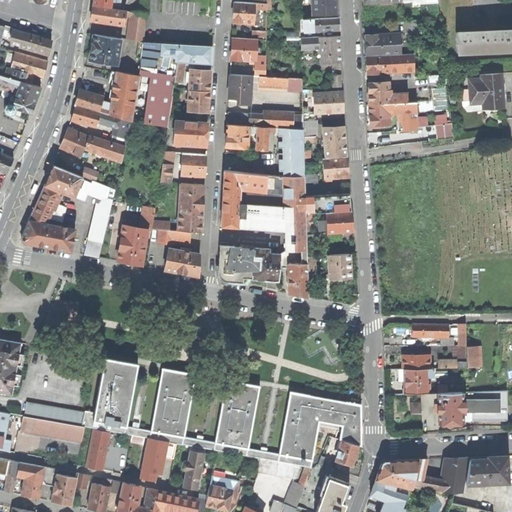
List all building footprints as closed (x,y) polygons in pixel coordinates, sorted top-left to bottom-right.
[(312,0),(312,14),(336,14),(335,0),(312,0)] [(234,10),(233,21),(253,22),(254,8),(254,3),(234,1),(234,10)] [(92,13),(90,20),(123,26),(124,16),(125,11),(93,6),(92,13)] [(131,12),(125,11),(124,16),(130,17),(127,39),(138,41),(143,42),(145,26),(144,25),(146,13),(131,11),(131,12)] [(338,23),(338,17),(312,19),(313,31),(338,30),(338,23)] [(313,31),(312,19),(302,19),(303,31),(313,31)] [(406,21),(407,34),(421,34),(420,20),(406,21)] [(48,38),(12,29),(10,37),(21,40),(19,47),(48,54),(50,47),(52,39),(48,38)] [(456,32),(457,52),(474,52),(474,51),(477,51),(511,49),(511,30),(510,30),(495,30),(495,31),(493,31),(477,31),(477,32),(475,32),(473,32),(456,32)] [(89,60),(116,64),(121,38),(93,34),(92,42),(91,46),(90,50),(91,50),(89,60)] [(366,56),(389,55),(399,54),(398,34),(365,35),(366,45),(366,56)] [(320,63),(340,62),(339,48),(339,36),(319,37),(319,49),(320,63)] [(319,49),(319,37),(301,38),(301,50),(319,49)] [(249,63),(255,64),(256,57),(257,39),(232,38),(231,48),(231,59),(249,60),(249,63)] [(174,61),(177,62),(178,44),(143,42),(141,60),(139,76),(149,77),(143,123),(167,127),(174,81),(175,75),(152,72),(159,56),(174,57),(174,61)] [(212,46),(178,44),(177,62),(184,63),(210,64),(211,54),(212,46)] [(16,52),(11,68),(21,71),(18,80),(21,81),(30,83),(33,75),(43,77),(45,68),(47,61),(16,52)] [(399,54),(389,55),(390,72),(401,72),(414,71),(413,53),(399,54)] [(390,72),(389,55),(366,56),(367,64),(367,73),(390,72)] [(259,76),(265,76),(266,57),(256,57),(255,64),(254,75),(259,76)] [(181,82),(184,63),(177,62),(175,75),(174,81),(181,82)] [(3,76),(18,80),(21,71),(11,68),(6,67),(3,76)] [(189,90),(209,91),(209,80),(210,71),(190,69),(190,72),(189,81),(189,90)] [(114,86),(113,92),(134,98),(137,76),(117,72),(114,86)] [(489,109),(503,108),(502,90),(501,73),(481,74),(482,79),(469,80),(470,103),(483,102),(483,105),(489,105),(489,109)] [(3,76),(0,74),(0,87),(11,92),(12,90),(17,92),(21,81),(18,80),(3,76)] [(229,84),(229,97),(239,97),(238,103),(250,103),(251,89),(251,75),(230,74),(229,84)] [(333,88),(341,87),(341,74),(332,75),(333,88)] [(251,89),(258,89),(259,76),(254,75),(251,75),(251,89)] [(265,76),(259,76),(258,89),(302,92),(302,78),(265,76)] [(20,109),(31,113),(36,100),(41,87),(30,83),(21,81),(17,92),(13,104),(9,103),(5,105),(4,109),(6,112),(9,114),(13,112),(19,114),(20,109)] [(369,104),(388,103),(388,98),(388,89),(387,82),(368,83),(368,93),(369,104)] [(75,104),(99,112),(102,102),(103,97),(80,90),(78,96),(75,104)] [(208,102),(209,91),(189,90),(188,110),(208,111),(208,102)] [(110,104),(108,114),(117,117),(131,121),(134,98),(113,92),(110,104)] [(314,114),(343,112),(342,102),(342,92),(313,93),(314,114)] [(110,104),(102,102),(99,112),(100,112),(108,114),(110,104)] [(416,102),(388,103),(389,113),(397,113),(417,112),(416,102)] [(370,125),(389,124),(389,113),(388,103),(369,104),(369,115),(370,125)] [(73,112),(71,119),(95,126),(97,123),(100,113),(99,113),(75,106),(73,112)] [(261,126),(268,126),(277,127),(292,128),(293,113),(262,111),(262,116),(261,126)] [(100,113),(97,123),(114,127),(117,117),(108,114),(100,112),(99,113),(100,113)] [(249,125),(249,115),(249,114),(228,112),(227,124),(248,125),(249,125)] [(417,112),(397,113),(398,131),(417,130),(417,126),(417,117),(417,112)] [(292,128),(303,128),(303,113),(293,113),(292,128)] [(262,116),(249,115),(249,125),(257,126),(261,126),(262,116)] [(434,116),(435,125),(447,124),(446,115),(434,116)] [(427,116),(417,117),(417,126),(427,125),(427,116)] [(112,134),(110,141),(125,145),(131,121),(117,117),(114,127),(112,134)] [(174,120),(173,143),(205,145),(206,134),(207,122),(174,120)] [(317,130),(316,121),(304,121),(304,137),(315,136),(315,130),(317,130)] [(447,124),(435,125),(436,140),(453,138),(452,123),(447,124)] [(226,134),(226,146),(246,148),(247,132),(248,125),(227,124),(226,134)] [(257,132),(256,148),(267,149),(268,126),(261,126),(257,126),(257,132)] [(323,128),(325,157),(346,156),(345,140),(344,126),(323,128)] [(282,170),(283,176),(304,176),(304,174),(304,165),(304,158),(304,150),(303,128),(292,128),(277,127),(278,136),(282,136),(282,141),(278,141),(278,147),(282,147),(282,159),(278,159),(278,165),(278,170),(282,170)] [(64,137),(60,148),(80,156),(84,148),(88,137),(68,128),(64,137)] [(99,137),(110,141),(112,134),(101,131),(99,137)] [(88,137),(84,148),(121,162),(125,146),(89,135),(88,137)] [(164,152),(162,164),(170,164),(171,156),(171,152),(164,152)] [(0,153),(0,170),(7,173),(10,165),(13,158),(0,153)] [(182,156),(181,174),(204,175),(204,165),(205,154),(182,153),(182,156)] [(324,177),(347,176),(347,165),(346,156),(325,157),(322,157),(324,177)] [(53,164),(44,185),(60,191),(74,197),(74,196),(77,188),(82,176),(81,176),(53,164)] [(170,164),(162,164),(160,182),(170,182),(172,165),(170,164)] [(84,167),(81,176),(82,176),(92,180),(95,181),(98,173),(84,167)] [(222,199),(221,226),(238,226),(241,187),(266,189),(267,175),(224,170),(222,199)] [(304,176),(305,196),(317,195),(317,174),(304,174),(304,176)] [(241,187),(238,226),(285,230),(285,227),(284,219),(283,176),(267,175),(266,189),(241,187)] [(304,176),(283,176),(284,219),(295,219),(295,227),(306,227),(305,213),(305,196),(304,176)] [(87,193),(91,183),(84,180),(80,189),(77,188),(74,196),(84,200),(87,193)] [(112,202),(114,189),(95,181),(92,180),(91,183),(87,193),(104,200),(112,202)] [(190,231),(200,232),(202,207),(203,184),(181,183),(178,230),(190,231)] [(54,204),(60,191),(44,185),(36,204),(29,220),(45,223),(48,217),(54,204)] [(326,212),(351,211),(350,201),(349,193),(317,195),(305,196),(305,213),(312,213),(326,212)] [(104,200),(98,206),(110,209),(112,202),(104,200)] [(65,208),(54,204),(48,217),(52,219),(61,221),(65,208)] [(90,233),(104,236),(110,209),(98,206),(96,206),(90,233)] [(143,206),(140,228),(147,229),(152,230),(152,229),(153,221),(155,208),(143,206)] [(327,232),(352,231),(352,221),(351,211),(326,212),(326,220),(327,229),(327,232)] [(285,227),(295,227),(295,219),(284,219),(285,227)] [(46,247),(71,251),(75,229),(45,223),(29,220),(21,237),(23,242),(46,247)] [(318,230),(327,229),(326,220),(318,220),(318,230)] [(158,229),(176,230),(176,227),(169,227),(169,222),(153,221),(152,229),(158,229)] [(123,225),(117,260),(128,262),(141,265),(147,229),(140,228),(123,225)] [(295,227),(285,227),(285,230),(285,243),(295,243),(306,243),(306,234),(306,229),(306,227),(295,227)] [(176,230),(158,229),(158,242),(174,244),(174,243),(189,244),(190,231),(178,230),(176,230)] [(85,254),(99,257),(104,236),(90,233),(85,254)] [(320,234),(306,234),(306,243),(320,242),(320,234)] [(295,251),(295,243),(285,243),(285,251),(288,251),(295,251)] [(295,243),(295,251),(306,250),(306,243),(295,243)] [(253,248),(220,245),(218,273),(219,275),(220,278),(222,279),(224,281),(227,281),(242,282),(242,277),(251,277),(253,248)] [(164,269),(198,276),(198,265),(199,254),(187,252),(181,251),(169,248),(164,269)] [(269,249),(253,248),(251,277),(251,279),(263,280),(278,281),(279,268),(280,254),(268,254),(269,249)] [(280,254),(279,268),(288,267),(288,263),(288,251),(285,251),(280,254)] [(329,278),(351,277),(350,265),(349,253),(328,255),(329,278)] [(307,263),(307,270),(315,270),(314,255),(307,256),(307,263)] [(297,295),(308,297),(307,270),(307,263),(288,263),(288,267),(289,293),(297,295)] [(458,323),(459,346),(465,346),(466,345),(465,323),(458,323)] [(412,330),(412,337),(441,337),(448,337),(448,324),(412,324),(412,330)] [(183,333),(181,343),(188,352),(198,355),(207,348),(209,338),(203,329),(193,326),(183,333)] [(448,337),(441,337),(441,345),(453,345),(453,346),(453,337),(448,337)] [(17,362),(21,342),(0,338),(0,392),(12,395),(15,374),(17,362)] [(21,342),(17,362),(22,363),(26,343),(21,342)] [(453,346),(453,345),(453,358),(465,358),(465,346),(459,346),(453,346)] [(467,362),(467,367),(481,367),(480,346),(467,346),(467,362)] [(403,361),(403,369),(429,368),(429,355),(403,355),(403,361)] [(104,358),(94,412),(93,420),(126,426),(137,364),(104,358)] [(162,368),(151,430),(183,436),(196,374),(162,368)] [(405,381),(405,393),(428,393),(427,384),(430,384),(430,377),(433,377),(433,368),(429,368),(403,369),(399,369),(399,375),(399,381),(405,381)] [(226,380),(215,442),(247,448),(259,386),(226,380)] [(462,411),(462,422),(507,421),(507,390),(462,392),(462,399),(464,399),(464,411),(462,411)] [(289,392),(279,453),(312,460),(319,421),(330,423),(331,399),(289,392)] [(438,392),(438,423),(446,422),(452,422),(452,424),(453,425),(459,425),(460,424),(460,422),(462,422),(462,411),(464,411),(464,399),(462,399),(462,392),(446,392),(438,392)] [(359,445),(361,446),(361,424),(361,405),(331,399),(330,423),(342,425),(339,439),(342,440),(359,445)] [(412,413),(423,411),(422,400),(411,401),(412,413)] [(24,416),(81,426),(83,411),(27,401),(24,416)] [(83,426),(125,434),(126,426),(93,420),(94,412),(85,411),(85,410),(81,426),(83,426)] [(0,449),(8,451),(11,440),(3,438),(9,413),(0,411),(0,449)] [(21,430),(81,440),(83,426),(81,426),(24,416),(23,416),(21,430)] [(151,430),(126,426),(125,434),(132,435),(144,437),(149,438),(176,443),(190,445),(204,448),(260,458),(299,465),(305,466),(311,467),(312,460),(279,453),(247,448),(215,442),(183,436),(151,430)] [(94,468),(102,470),(110,433),(93,430),(86,467),(94,468)] [(143,444),(144,437),(132,435),(131,442),(143,444)] [(154,480),(156,472),(161,473),(164,456),(173,458),(176,443),(149,438),(141,478),(148,479),(154,480)] [(338,452),(336,460),(352,465),(356,456),(359,445),(342,440),(340,448),(338,452)] [(189,450),(187,461),(201,464),(203,452),(189,450)] [(321,456),(319,464),(330,467),(333,460),(321,456)] [(468,459),(465,483),(507,481),(505,456),(496,456),(488,457),(488,459),(468,459)] [(0,472),(7,474),(9,459),(0,457),(0,472)] [(444,458),(440,480),(442,480),(440,493),(452,492),(457,457),(444,458)] [(465,483),(468,459),(469,457),(457,457),(452,492),(463,492),(465,483)] [(296,478),(299,465),(260,458),(255,471),(296,478)] [(418,459),(415,474),(420,475),(422,473),(424,467),(425,467),(427,458),(418,459)] [(13,493),(16,476),(18,468),(19,461),(9,459),(7,474),(3,491),(13,493)] [(415,474),(418,459),(382,461),(380,468),(375,479),(410,488),(411,488),(412,486),(415,474)] [(45,466),(19,461),(18,468),(26,470),(26,469),(43,472),(45,466)] [(199,476),(201,464),(187,461),(185,461),(183,462),(182,467),(183,469),(186,470),(183,486),(196,489),(199,476)] [(51,483),(54,483),(56,474),(53,473),(54,468),(46,466),(43,481),(51,483)] [(299,484),(304,486),(311,467),(305,466),(299,484)] [(18,468),(16,476),(24,478),(26,470),(18,468)] [(24,478),(21,495),(29,496),(38,498),(43,472),(26,469),(26,470),(24,478)] [(56,473),(56,474),(54,483),(52,492),(53,492),(51,501),(60,503),(70,505),(75,477),(56,473)] [(89,475),(79,473),(76,487),(86,489),(89,475)] [(415,474),(412,486),(440,493),(442,480),(440,480),(431,477),(420,475),(415,474)] [(315,511),(341,511),(343,509),(345,504),(342,502),(349,483),(328,475),(315,511)] [(410,488),(375,479),(372,486),(370,494),(384,500),(402,507),(410,488)] [(110,492),(120,494),(123,482),(112,480),(110,492)] [(120,494),(116,511),(142,511),(143,507),(137,505),(141,485),(123,482),(120,494)] [(300,511),(301,511),(296,510),(304,486),(299,484),(294,482),(286,503),(282,511),(300,511)] [(92,483),(87,508),(95,510),(104,511),(109,486),(92,483)] [(216,485),(209,483),(206,500),(205,505),(216,507),(227,509),(229,500),(230,494),(232,488),(225,486),(216,485)] [(147,488),(143,507),(142,511),(160,511),(161,508),(164,491),(147,488)] [(178,511),(195,511),(199,498),(164,491),(161,508),(177,511),(178,511)] [(199,498),(195,511),(203,511),(205,505),(206,500),(199,498)] [(269,511),(282,511),(286,503),(274,499),(269,511)] [(402,507),(384,500),(379,511),(402,511),(404,508),(402,507)]
